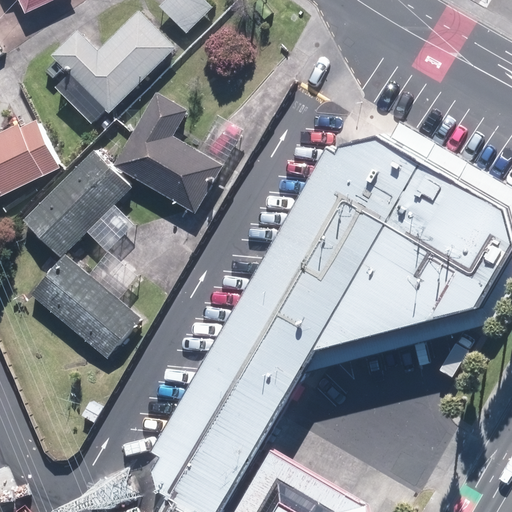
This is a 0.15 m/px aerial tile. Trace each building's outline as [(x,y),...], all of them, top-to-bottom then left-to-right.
[(27,0),(33,12),(60,0),(27,0)] [(213,0),(170,0),(167,3),(193,31),(219,6),(213,0)] [(116,107),(120,111),(169,64),(173,67),(193,48),(150,4),(109,45),(90,25),(62,52),(79,69),(65,83),(102,120),(116,107)] [(0,55),(12,48),(0,29),(0,55)] [(184,131),(198,107),(168,89),(124,162),(205,210),(234,161),(184,131)] [(511,169),(414,114),(410,121),(511,181),(511,271),(499,293),(339,336),(324,362),(496,317),(508,314),(511,306),(511,169)] [(0,136),(0,198),(71,168),(48,116),(0,136)] [(235,511),(282,434),(311,383),(324,362),(339,336),(499,293),(511,271),(511,181),(410,121),(405,119),(369,127),(365,134),(356,130),(169,443),(176,448),(183,473),(191,478),(172,511),(163,511),(161,511),(158,511),(235,511)] [(113,248),(143,221),(126,203),(143,188),(103,145),(27,215),(59,250),(66,258),(75,250),(77,248),(84,242),(96,230),(113,248)] [(50,277),(36,290),(111,358),(154,318),(75,250),(66,258),(59,250),(40,267),(50,277)] [(388,511),(382,491),(282,434),(235,511),(388,511)]
